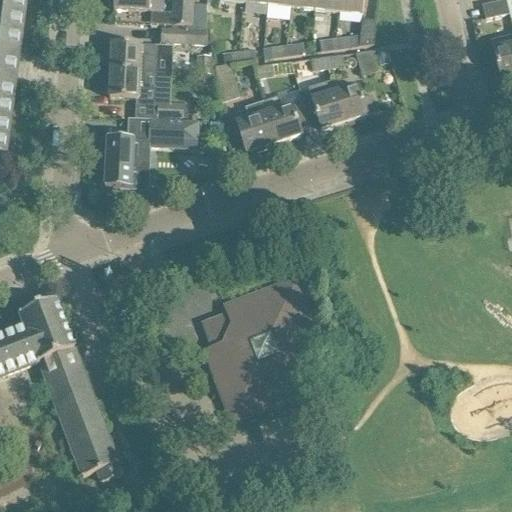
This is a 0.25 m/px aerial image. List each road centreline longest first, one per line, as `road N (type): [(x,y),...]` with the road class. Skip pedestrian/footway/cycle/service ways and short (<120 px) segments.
road 1 (residential): [(75,252),(470,126)]
road 2 (residential): [(75,252),(61,194),(71,0)]
road 3 (residential): [(470,126),(444,0)]
